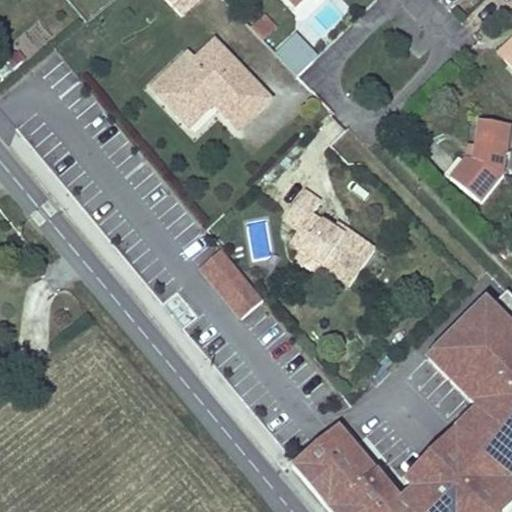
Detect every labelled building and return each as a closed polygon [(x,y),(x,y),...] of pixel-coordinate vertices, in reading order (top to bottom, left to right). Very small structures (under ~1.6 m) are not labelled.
[(199,0),(164,0),(182,17),(199,0)] [(266,43),(277,27),(261,16),(250,32),(266,43)] [(269,101),(214,44),(195,63),(159,97),(182,121),(198,106),(205,113),(213,105),(216,102),(220,107),(218,109),(239,131),(269,101)] [(305,45),(284,66),(297,80),(318,59),(305,45)] [(159,97),(195,63),(187,55),(151,89),(159,97)] [(198,106),(182,121),(189,129),(205,113),(198,106)] [(504,178),(511,127),(479,123),(475,148),(472,162),(467,161),(466,161),(463,164),(450,181),(481,206),(504,178)] [(463,164),(459,161),(445,177),(450,181),(463,164)] [(303,193),(283,222),(298,232),(289,245),(300,253),(322,269),(349,288),(374,252),(346,232),(343,238),(332,231),(311,216),(320,204),(303,193)] [(336,225),(332,231),(343,238),(346,232),(336,225)] [(511,253),(511,244),(509,242),(499,253),(506,260),(511,253)] [(322,269),(300,253),(295,260),(317,275),(322,269)] [(222,254),(196,275),(239,326),(265,303),(222,254)] [(511,303),(504,296),(491,310),(511,330),(511,303)] [(400,506),(338,431),(289,470),(325,511),(511,511),(511,334),(485,307),(423,369),(475,418),(454,439),(401,491),(408,499),(400,506)]
